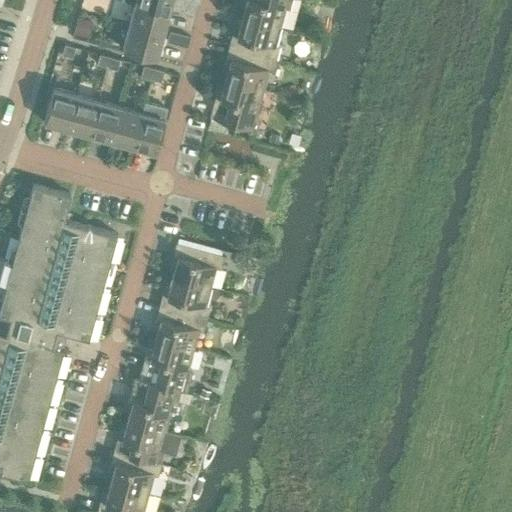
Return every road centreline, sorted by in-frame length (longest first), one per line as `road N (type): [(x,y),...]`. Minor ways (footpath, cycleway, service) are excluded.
road 1 (residential): [(65,501),(156,190)]
road 2 (residential): [(156,190),(207,0)]
road 3 (residential): [(156,190),(0,146)]
road 4 (tertiary): [(0,145),(45,0)]
